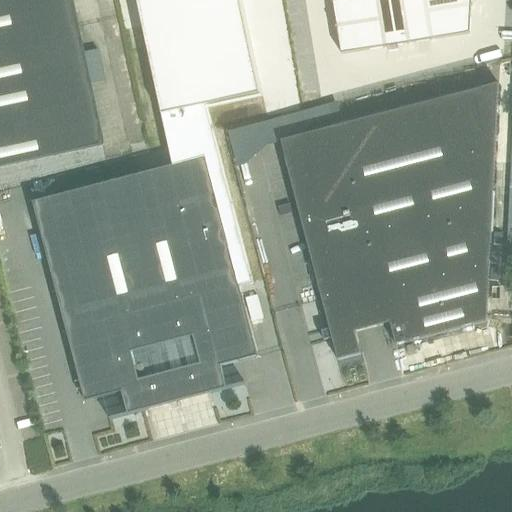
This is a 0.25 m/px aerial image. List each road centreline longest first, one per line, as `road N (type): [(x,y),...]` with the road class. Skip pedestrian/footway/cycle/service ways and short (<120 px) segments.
road 1 (unclassified): [(511,370),(0,504)]
road 2 (unknown): [(325,419),(263,144)]
road 3 (unknown): [(32,496),(0,369)]
